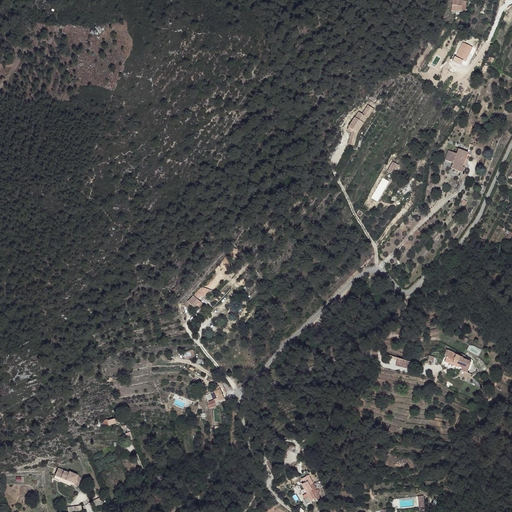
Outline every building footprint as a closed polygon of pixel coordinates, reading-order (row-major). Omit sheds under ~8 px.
[(451,0),(451,11),(460,11),(460,6),(455,5),(455,0),(451,0)] [(463,39),(455,52),(465,58),(472,44),(463,39)] [(454,57),(452,62),(461,65),(463,60),(454,57)] [(341,123),(338,130),(353,138),(360,126),(346,118),(344,121),(344,122),(344,123),(343,123),(341,123)] [(449,170),(459,174),(464,160),(463,160),(466,153),(457,150),(455,155),(447,151),(444,160),(451,164),(449,170)] [(388,173),(394,175),(398,164),(391,162),(388,173)] [(193,295),(188,301),(194,307),(195,305),(199,300),(193,295)] [(199,300),(195,305),(201,311),(205,306),(199,300)] [(447,356),(445,361),(457,366),(458,364),(461,365),(460,367),(462,369),(461,371),(467,374),(472,363),(461,356),(456,355),(454,352),(450,350),(447,351),(446,352),(449,353),(447,356)] [(223,400),(220,389),(214,391),(216,400),(218,399),(218,401),(223,400)] [(216,400),(214,391),(204,395),(206,402),(208,406),(218,401),(218,399),(216,400)] [(70,471),(60,466),(56,473),(55,476),(58,478),(60,474),(75,482),(78,485),(84,480),(79,473),(71,469),(70,471)] [(302,484),(304,489),(313,484),(310,480),(302,484)] [(313,484),(304,489),(307,494),(309,496),(304,499),(306,504),(311,502),(311,501),(316,499),(317,500),(320,499),(317,493),(320,492),(318,490),(316,491),(313,484)]
